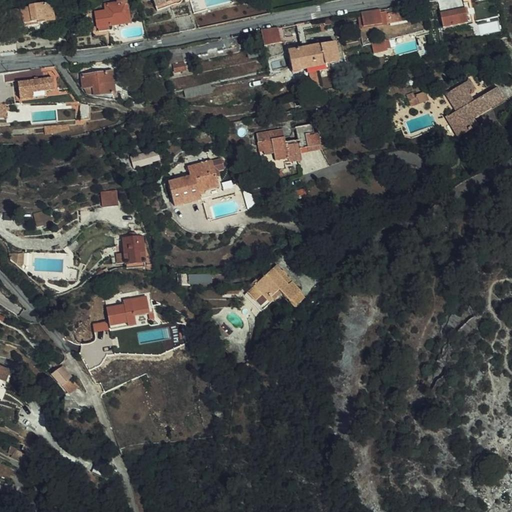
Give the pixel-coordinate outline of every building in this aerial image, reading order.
[(100,31),(111,29),(112,26),(134,22),(130,0),(121,0),(121,2),(108,4),(109,10),(102,12),(103,15),(97,16),(100,31)] [(464,0),(439,0),(442,27),(468,23),(464,0)] [(361,12),(363,30),(393,25),(390,8),(361,12)] [(52,30),(64,29),(63,28),(63,23),(61,11),(49,13),(52,30)] [(31,30),(32,32),(52,30),(49,13),(19,17),(20,26),(22,26),(23,31),(31,30)] [(181,34),(195,29),(191,15),(176,19),(181,34)] [(312,22),(298,24),(300,33),(307,31),(307,29),(313,28),(312,22)] [(262,27),(265,45),(284,41),(281,23),(262,27)] [(116,46),(127,44),(124,31),(113,33),(116,46)] [(303,49),(310,48),(307,31),(300,33),(303,49)] [(370,42),(373,56),(392,53),(389,39),(370,42)] [(6,56),(21,55),(19,40),(5,42),(6,56)] [(303,49),(289,52),(293,72),(340,64),(336,43),(310,48),(303,49)] [(184,70),(183,64),(173,66),(175,72),(184,70)] [(117,95),(114,73),(85,77),(86,91),(96,90),(97,99),(117,95)] [(52,75),(47,75),(48,82),(23,85),(25,101),(37,100),(37,96),(61,93),(59,81),(53,82),(52,75)] [(475,88),(473,86),(476,85),(470,76),(447,90),(458,108),(448,113),(461,133),(479,121),(474,114),(472,109),(491,98),(493,102),(506,95),(498,83),(473,98),(468,89),(470,88),(472,90),(475,88)] [(211,83),(185,88),(186,96),(213,92),(211,83)] [(429,95),(427,90),(416,94),(413,89),(408,91),(412,102),(429,95)] [(472,109),(474,114),(493,102),(491,98),(472,109)] [(302,149),(322,145),(319,132),(315,133),(313,124),(296,127),(299,140),(286,143),(284,130),(257,136),(264,167),(272,165),(274,173),(283,171),(287,170),(285,164),(298,162),(296,150),(302,149)] [(134,167),(161,161),(158,149),(131,156),(134,167)] [(201,195),(221,191),(215,164),(192,169),(194,180),(172,185),(178,210),(204,203),(201,195)] [(267,180),(275,178),(274,173),(272,165),(264,167),(267,180)] [(101,190),(103,205),(120,204),(118,189),(101,190)] [(35,213),(37,226),(44,225),(42,212),(35,213)] [(135,235),(121,236),(122,241),(124,241),(125,254),(119,255),(111,256),(112,265),(126,265),(127,271),(145,270),(142,240),(136,241),(135,236),(135,235)] [(289,298),(295,291),(299,286),(281,272),(270,265),(249,293),(263,303),(265,300),(270,303),(275,296),(273,295),(277,290),(289,298)] [(213,283),(213,274),(189,274),(189,283),(213,283)] [(146,302),(132,304),(124,305),(124,310),(107,313),(108,319),(112,318),(113,330),(127,327),(128,331),(137,330),(135,319),(148,317),(146,302)] [(62,385),(69,395),(79,387),(71,378),(72,378),(63,367),(53,374),(62,385)] [(0,382),(3,384),(8,371),(0,368),(0,382)] [(69,396),(67,396),(64,407),(72,408),(79,407),(79,406),(75,403),(69,396)] [(20,463),(32,465),(37,455),(26,450),(20,463)]
